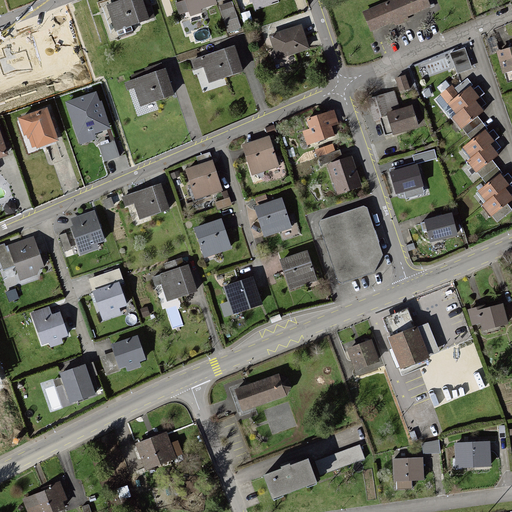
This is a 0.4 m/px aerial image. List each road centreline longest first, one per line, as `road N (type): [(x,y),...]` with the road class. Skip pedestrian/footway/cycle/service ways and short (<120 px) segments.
road 1 (residential): [(341,83),(0,232)]
road 2 (primary): [(409,288),(187,378)]
road 3 (residential): [(341,83),(409,288)]
road 4 (primary): [(187,378),(0,471)]
road 5 (residential): [(511,14),(341,83)]
road 6 (residential): [(240,511),(187,378)]
